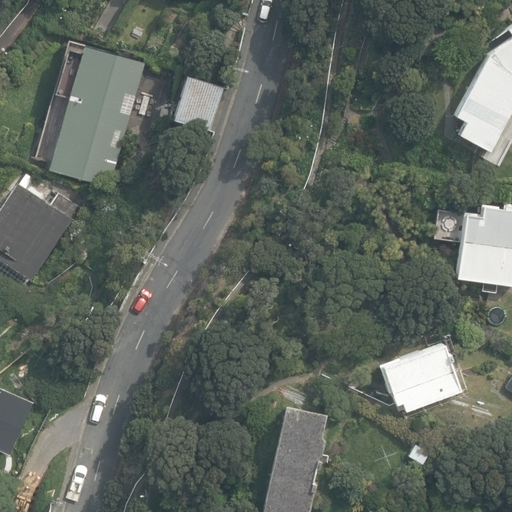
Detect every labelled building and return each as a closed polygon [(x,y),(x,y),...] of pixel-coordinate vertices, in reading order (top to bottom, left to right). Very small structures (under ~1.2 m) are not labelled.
[(456,129),(487,146),(511,99),(511,15),(502,23),(507,29),(483,48),(452,111),(462,116),(456,129)] [(46,163),(107,180),(141,57),(79,40),(72,66),(67,64),(60,92),(65,94),(46,163)] [(163,114),(202,125),(214,81),(176,69),(163,114)] [(0,257),(32,279),(73,218),(71,216),(78,204),(60,191),(51,204),(19,182),(0,210),(0,257)] [(461,209),(452,272),(511,280),(511,200),(501,199),(500,205),(481,202),(479,212),(461,209)] [(399,398),(403,407),(458,386),(439,337),(378,360),(394,400),(399,398)] [(0,446),(7,450),(31,398),(0,383),(0,446)] [(258,511),(296,511),(298,506),(304,503),(318,434),(315,429),(319,408),(281,400),(258,511)] [(408,454),(423,464),(430,452),(415,443),(408,454)]
